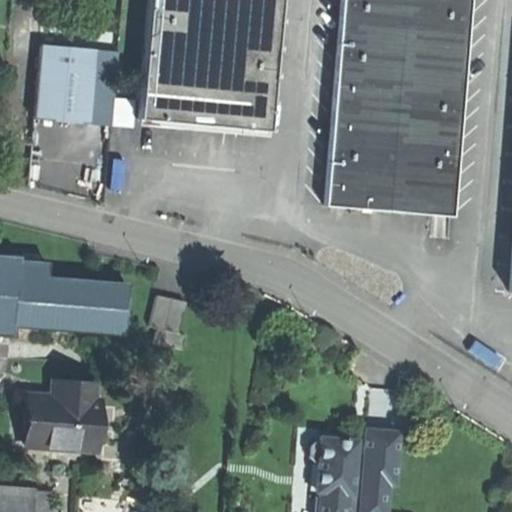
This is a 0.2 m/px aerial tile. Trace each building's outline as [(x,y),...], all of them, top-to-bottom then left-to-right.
[(209,126),(266,131),(278,0),(147,0),(136,119),(209,126)] [(380,210),(451,216),(461,87),(468,0),(338,0),(323,205),(380,210)] [(59,124),(87,126),(93,50),(40,47),(35,122),(59,124)] [(115,52),(93,50),(87,126),(110,127),(115,52)] [(0,335),(11,336),(12,327),(16,263),(17,257),(0,255),(0,335)] [(122,334),(125,285),(44,279),(45,265),(16,263),(12,327),(122,334)] [(183,301),(155,295),(147,327),(154,328),(150,342),(164,346),(180,349),(183,335),(175,333),(183,301)] [(56,381),(55,395),(69,396),(70,381),(56,381)] [(70,381),(69,396),(93,397),(94,382),(70,381)] [(50,446),(94,448),(97,397),(93,397),(69,396),(55,395),(26,394),(25,415),(24,432),(51,433),(50,446)] [(395,431),(363,429),(361,458),(353,458),(354,439),(337,438),(318,438),(318,441),(313,441),(307,445),(306,455),(315,465),(320,465),(319,491),(319,496),(312,495),(311,511),(343,511),(344,511),(357,511),(356,511),(382,511),(384,485),(392,485),(395,431)] [(24,445),(50,446),(51,433),(24,432),(24,445)] [(0,511),(27,511),(29,491),(0,489),(0,511)] [(45,511),(47,493),(29,491),(27,511),(45,511)]
